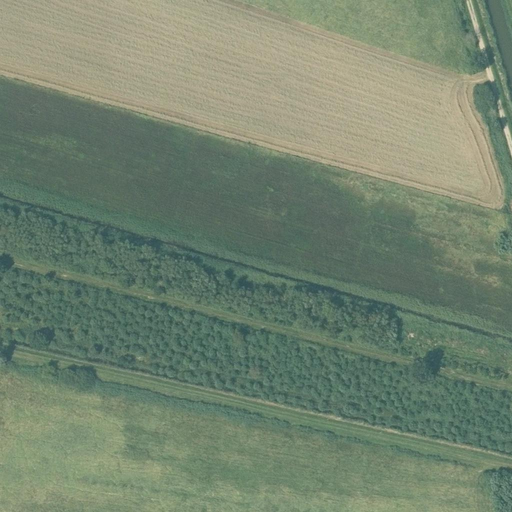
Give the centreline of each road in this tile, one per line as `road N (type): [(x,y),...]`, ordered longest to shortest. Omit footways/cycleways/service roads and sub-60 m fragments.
road 1 (track): [(0,255),(511,387)]
road 2 (track): [(0,354),(511,468)]
road 3 (track): [(511,147),(469,0)]
